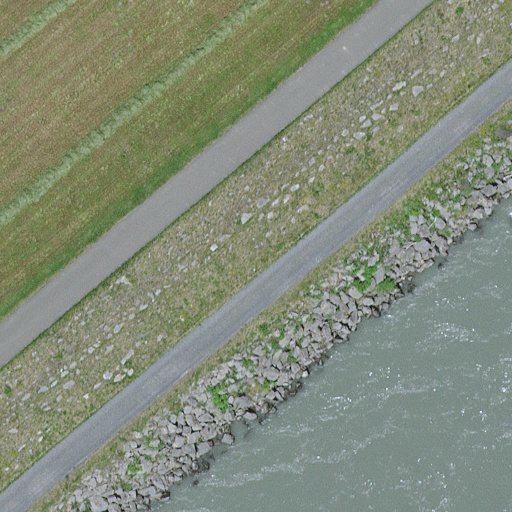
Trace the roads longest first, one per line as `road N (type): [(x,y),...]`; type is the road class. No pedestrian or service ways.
road 1 (track): [(6,511),(511,77)]
road 2 (track): [(410,0),(0,350)]
